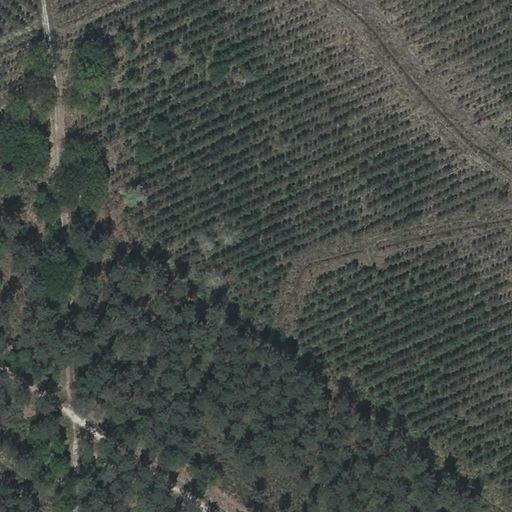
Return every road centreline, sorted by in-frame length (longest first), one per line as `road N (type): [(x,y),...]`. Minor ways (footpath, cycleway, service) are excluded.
road 1 (track): [(45,0),(72,271),(80,511)]
road 2 (track): [(214,511),(0,360)]
